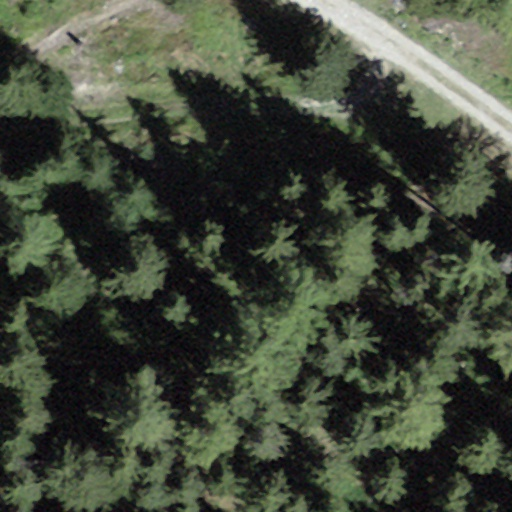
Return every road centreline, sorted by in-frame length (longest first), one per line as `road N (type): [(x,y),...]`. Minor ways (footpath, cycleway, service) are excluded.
road 1 (track): [(0,131),(206,100),(467,108)]
road 2 (track): [(294,0),(369,40),(511,139)]
